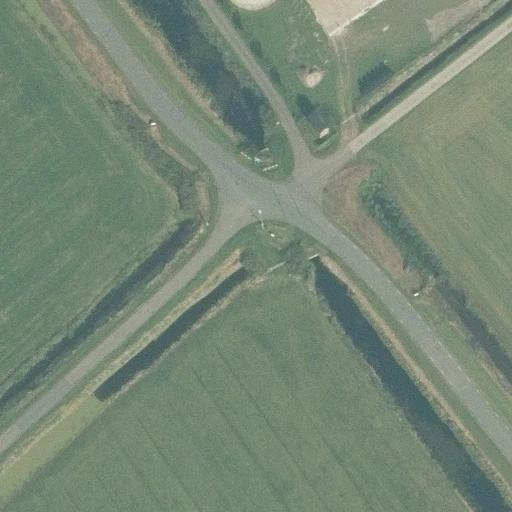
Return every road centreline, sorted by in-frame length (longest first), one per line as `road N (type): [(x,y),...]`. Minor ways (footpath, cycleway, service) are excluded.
road 1 (tertiary): [(511,456),(368,273),(281,201),(252,198)]
road 2 (unclassified): [(0,446),(169,291),(252,198)]
road 3 (tertiary): [(252,198),(161,106),(82,0)]
